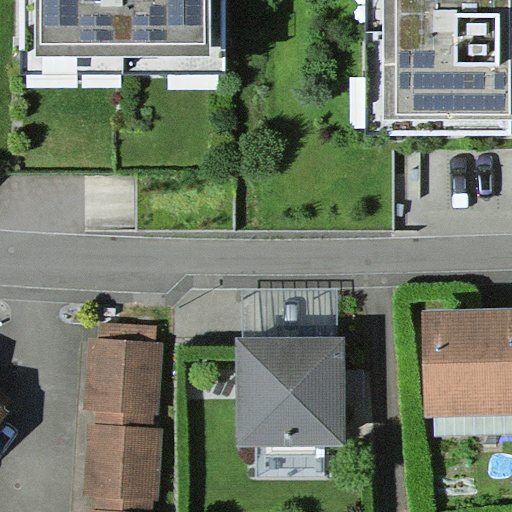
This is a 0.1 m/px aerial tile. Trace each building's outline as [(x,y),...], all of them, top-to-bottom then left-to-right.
[(223,0),(20,0),(21,68),(223,68),(223,0)] [(508,0),(366,0),(366,124),(509,123),(508,0)] [(511,313),(428,316),(430,407),(511,405),(511,313)] [(157,511),(161,324),(91,322),(87,511),(157,511)] [(337,344),(241,344),(242,440),(338,440),(337,344)]
